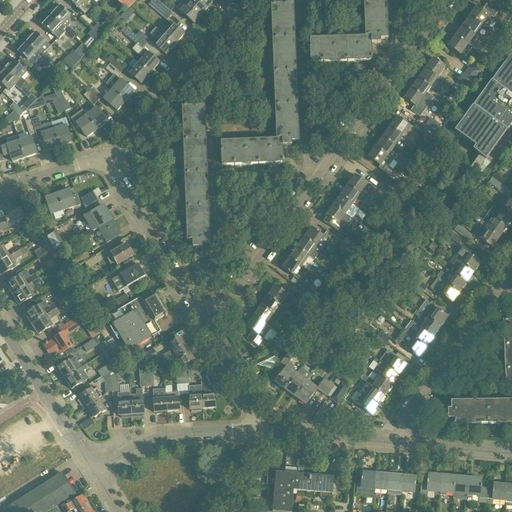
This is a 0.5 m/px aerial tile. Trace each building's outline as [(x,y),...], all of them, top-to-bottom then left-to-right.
[(87,0),(67,0),(84,15),(91,8),(92,9),(96,4),(92,0),(90,3),(87,0)] [(114,0),(116,1),(127,11),(136,0),(114,0)] [(154,0),(153,0),(149,5),(167,21),(173,14),(171,12),(157,0),(156,0),(156,1),(154,0)] [(157,0),(171,12),(175,7),(167,0),(157,0)] [(190,0),(189,2),(203,14),(212,4),(207,0),(190,0)] [(282,143),(221,145),(222,166),(283,164),(283,146),(292,146),(292,143),(300,143),(295,4),(294,4),(294,2),(293,2),(293,0),(286,0),(286,4),(285,4),(285,5),(271,6),(271,7),(273,6),(278,139),(276,139),(276,140),(282,140),(282,143)] [(371,40),(310,43),(310,64),(372,62),(371,44),(380,44),(380,37),(385,37),(383,0),(365,0),(367,37),(365,37),(365,38),(371,37),(371,40)] [(181,3),(176,8),(194,24),(203,14),(189,2),(185,6),(181,3)] [(477,6),(470,17),(482,25),(489,15),(494,18),(497,13),(488,2),(483,10),(477,6)] [(96,4),(92,9),(97,13),(101,8),(96,4)] [(52,15),(51,16),(66,29),(68,27),(70,25),(70,17),(70,16),(60,7),(56,11),(54,11),(52,13),(52,15)] [(51,16),(43,26),(59,41),(65,33),(68,36),(72,31),(68,27),(66,29),(51,16)] [(470,17),(462,27),(475,35),(482,25),(470,17)] [(170,22),(161,32),(175,45),(184,35),(170,22)] [(97,25),(93,30),(101,37),(105,32),(97,25)] [(462,27),(455,37),(471,48),(472,47),(480,53),(482,49),(477,46),(478,45),(471,40),(475,35),(462,27)] [(505,27),(498,37),(503,40),(510,30),(505,27)] [(93,30),(88,35),(96,42),(101,37),(93,30)] [(72,31),(68,36),(72,40),(77,35),(72,31)] [(140,31),(136,36),(146,45),(150,40),(140,31)] [(161,32),(152,43),(166,56),(175,45),(161,32)] [(28,41),(27,43),(41,56),(39,58),(44,62),(48,57),(44,54),(51,47),(36,33),(32,37),(30,37),(28,39),(28,41)] [(136,36),(132,41),(137,45),(132,50),(139,56),(140,55),(143,58),(139,64),(150,74),(159,63),(142,48),(146,45),(136,36)] [(455,37),(448,47),(464,58),(471,48),(455,37)] [(27,43),(18,52),(32,64),(37,58),(39,58),(41,56),(27,43)] [(73,52),(68,57),(77,64),(81,59),(73,52)] [(475,104),(456,130),(477,145),(474,149),(487,158),(508,129),(509,130),(511,125),(511,54),(494,80),(493,79),(475,104)] [(85,62),(92,66),(96,60),(90,56),(85,62)] [(125,69),(115,60),(111,56),(106,61),(110,64),(111,65),(121,73),(125,69)] [(48,57),(44,62),(48,66),(52,61),(48,57)] [(68,57),(64,62),(72,69),(77,64),(68,57)] [(433,58),(426,69),(438,77),(445,67),(433,58)] [(12,59),(3,69),(29,92),(32,89),(27,85),(28,84),(21,78),(27,73),(12,59)] [(111,65),(110,64),(106,69),(116,79),(121,73),(111,65)] [(131,67),(126,71),(141,84),(150,74),(139,64),(134,69),(131,67)] [(472,64),(468,69),(478,76),(481,71),(472,64)] [(3,69),(0,72),(0,82),(6,88),(3,92),(15,103),(20,97),(15,93),(14,95),(10,91),(15,86),(28,98),(31,94),(29,92),(3,69)] [(426,69),(418,79),(431,87),(435,90),(438,86),(442,86),(447,90),(449,86),(438,77),(426,69)] [(468,69),(465,74),(474,80),(478,76),(468,69)] [(465,74),(462,78),(471,85),(474,80),(465,74)] [(50,77),(45,82),(54,89),(58,84),(50,77)] [(418,79),(411,89),(423,98),(435,106),(438,102),(433,99),(433,98),(427,93),(431,87),(418,79)] [(121,80),(112,90),(126,102),(134,92),(121,80)] [(103,97),(93,87),(89,92),(98,102),(103,97)] [(411,89),(404,99),(416,108),(423,98),(411,89)] [(112,90),(104,100),(117,112),(126,102),(112,90)] [(98,102),(89,92),(84,96),(93,106),(98,102)] [(70,110),(64,97),(58,100),(65,113),(70,110)] [(65,113),(58,100),(53,103),(59,115),(65,113)] [(14,104),(10,108),(20,118),(24,113),(14,104)] [(202,107),(181,108),(184,108),(189,241),(186,241),(186,242),(192,241),(193,248),(202,248),(202,241),(207,241),(202,107)] [(96,108),(86,116),(97,130),(107,123),(96,108)] [(25,122),(28,132),(29,136),(31,135),(42,132),(37,118),(35,111),(30,113),(32,120),(25,122)] [(86,116),(76,124),(87,138),(97,130),(86,116)] [(397,118),(390,128),(407,140),(414,130),(397,118)] [(72,143),(66,127),(67,126),(65,119),(52,124),(54,130),(59,147),(60,147),(72,143)] [(431,120),(428,124),(437,131),(441,127),(431,120)] [(428,124),(424,129),(434,136),(437,131),(428,124)] [(390,128),(382,138),(395,147),(399,140),(411,148),(413,145),(408,142),(409,141),(407,140),(390,128)] [(424,129),(421,133),(431,141),(434,136),(424,129)] [(54,130),(41,134),(47,151),(59,147),(54,130)] [(17,136),(19,142),(25,159),(37,154),(31,135),(29,136),(28,132),(17,136)] [(382,138),(375,148),(393,161),(406,170),(409,167),(396,158),(397,157),(391,152),(395,147),(382,138)] [(19,142),(1,148),(4,157),(10,155),(12,163),(25,159),(19,142)] [(375,148),(368,159),(380,167),(379,169),(384,173),(393,161),(375,148)] [(486,168),(482,175),(486,178),(491,171),(486,168)] [(496,174),(492,179),(505,188),(508,183),(496,174)] [(385,175),(382,180),(396,190),(399,185),(385,175)] [(355,176),(348,186),(360,195),(368,184),(355,176)] [(505,188),(492,179),(488,183),(498,190),(497,191),(507,198),(511,193),(505,188)] [(384,185),(381,190),(390,197),(394,192),(384,185)] [(348,186),(341,196),(353,205),(357,199),(364,204),(364,203),(369,207),(372,203),(367,200),(367,199),(360,195),(348,186)] [(70,190),(57,194),(63,211),(75,207),(70,190)] [(81,199),(87,209),(94,206),(99,203),(95,197),(93,192),(81,199)] [(57,194),(45,198),(51,215),(63,211),(57,194)] [(341,196),(334,206),(346,215),(353,205),(341,196)] [(511,201),(509,200),(502,210),(511,217),(511,201)] [(487,215),(489,216),(506,229),(511,221),(511,217),(502,210),(495,205),(487,215)] [(0,224),(6,223),(6,222),(25,215),(19,206),(17,208),(16,207),(8,211),(10,215),(4,217),(2,212),(0,212),(0,224)] [(103,206),(90,214),(98,228),(112,221),(103,206)] [(334,206),(326,217),(338,225),(346,215),(334,206)] [(475,214),(472,217),(483,225),(482,226),(499,239),(506,229),(489,216),(485,221),(475,214)] [(6,223),(0,224),(0,230),(7,228),(8,230),(14,228),(14,227),(20,225),(20,226),(26,224),(23,217),(6,223)] [(112,221),(98,228),(107,243),(120,235),(112,221)] [(53,222),(47,225),(51,232),(52,231),(56,228),(53,222)] [(471,236),(467,234),(458,226),(454,231),(464,238),(468,241),(471,236)] [(499,239),(482,226),(473,238),(478,242),(480,240),(491,249),(499,239)] [(312,228),(304,239),(316,248),(324,237),(312,228)] [(63,249),(59,242),(52,231),(51,232),(42,237),(50,252),(53,256),(63,249)] [(349,234),(346,238),(356,245),(359,240),(349,234)] [(452,234),(449,238),(459,245),(462,241),(452,234)] [(38,259),(50,252),(42,237),(35,241),(40,249),(34,252),(38,259)] [(427,237),(421,244),(433,253),(438,246),(427,237)] [(346,238),(343,243),(353,250),(356,245),(346,238)] [(304,239),(297,249),(315,262),(320,255),(325,259),(327,256),(316,248),(304,239)] [(399,250),(408,257),(414,247),(405,241),(399,250)] [(343,243),(339,248),(349,255),(353,250),(343,243)] [(113,256),(108,259),(111,265),(116,262),(118,265),(133,256),(126,245),(111,253),(113,256)] [(3,247),(0,248),(0,262),(20,251),(17,246),(6,253),(3,247)] [(462,247),(453,259),(473,274),(481,263),(469,255),(470,253),(462,247)] [(84,249),(69,257),(74,265),(89,257),(84,249)] [(289,259),(308,272),(314,276),(316,272),(310,268),(315,262),(297,249),(289,259)] [(396,273),(408,257),(399,250),(387,266),(396,273)] [(20,251),(0,262),(0,274),(1,276),(15,268),(11,262),(22,256),(20,251)] [(54,258),(53,256),(50,252),(38,259),(43,266),(54,258)] [(96,257),(85,263),(88,268),(98,262),(96,257)] [(289,259),(282,269),(307,287),(310,282),(303,278),(308,272),(289,259)] [(453,259),(449,264),(458,270),(454,275),(466,284),(473,274),(453,259)] [(138,265),(111,280),(118,292),(145,277),(138,265)] [(12,296),(37,280),(35,276),(30,278),(26,271),(19,276),(20,277),(7,285),(10,290),(9,291),(12,296)] [(440,273),(437,278),(438,278),(459,294),(466,284),(454,275),(450,280),(440,273)] [(62,275),(55,280),(59,285),(66,281),(62,275)] [(319,284),(325,289),(330,283),(323,278),(319,284)] [(438,278),(429,290),(439,297),(440,295),(451,304),(459,294),(438,278)] [(37,280),(12,296),(15,301),(17,301),(20,305),(33,297),(30,291),(40,285),(37,280)] [(418,281),(414,286),(424,293),(427,288),(418,281)] [(97,283),(77,295),(88,313),(97,307),(91,297),(101,291),(97,283)] [(276,286),(268,297),(280,306),(287,310),(295,299),(289,294),(288,295),(276,286)] [(414,286),(411,290),(421,298),(424,293),(414,286)] [(310,289),(306,294),(316,301),(319,296),(310,289)] [(140,297),(108,316),(113,325),(110,327),(118,340),(121,338),(128,350),(161,332),(155,322),(164,316),(165,317),(167,316),(166,315),(167,315),(155,294),(143,302),(140,297)] [(306,294),(303,298),(313,305),(316,301),(306,294)] [(268,297),(261,307),(279,320),(280,320),(285,313),(289,316),(291,313),(287,310),(280,306),(268,297)] [(303,298),(299,303),(309,310),(313,305),(303,298)] [(39,307),(26,315),(29,320),(28,320),(31,325),(56,309),(53,305),(43,312),(39,307)] [(430,305),(423,315),(440,328),(448,317),(430,305)] [(253,317),(270,329),(279,335),(282,331),(275,326),(279,320),(261,307),(253,317)] [(56,309),(31,325),(34,330),(35,330),(38,335),(58,322),(55,316),(59,314),(56,309)] [(416,311),(412,316),(417,320),(416,321),(423,326),(421,329),(433,338),(440,328),(423,315),(416,311)] [(253,317),(246,327),(252,332),(247,339),(258,347),(263,340),(263,339),(270,329),(253,317)] [(46,345),(44,346),(50,357),(62,349),(64,352),(71,347),(64,335),(80,325),(75,318),(55,331),(58,336),(55,338),(55,339),(47,343),(45,344),(46,345)] [(505,370),(506,383),(511,382),(511,320),(503,321),(504,334),(504,346),(505,358),(505,370)] [(96,329),(89,334),(93,340),(100,335),(96,329)] [(421,329),(413,339),(425,348),(433,338),(421,329)] [(381,332),(377,337),(387,344),(390,339),(381,332)] [(406,334),(397,345),(405,351),(406,350),(418,358),(425,348),(413,339),(410,337),(406,334)] [(282,337),(275,347),(282,352),(279,357),(280,358),(291,344),(282,337)] [(377,337),(374,342),(384,349),(387,344),(377,337)] [(172,350),(162,356),(165,361),(187,349),(180,338),(169,344),(172,350)] [(94,340),(83,347),(87,353),(98,346),(94,340)] [(153,348),(143,355),(146,360),(157,354),(153,348)] [(187,349),(165,361),(166,362),(172,358),(175,362),(178,360),(185,372),(188,371),(197,371),(191,362),(194,360),(187,349)] [(387,351),(379,362),(399,376),(406,366),(395,357),(395,356),(387,351)] [(286,367),(275,383),(285,390),(297,373),(293,369),(295,366),(290,362),(294,357),(288,353),(281,363),(286,367)] [(375,359),(372,363),(377,366),(376,367),(383,372),(379,378),(392,386),(399,376),(379,362),(375,359)] [(69,361),(58,368),(64,379),(75,371),(81,368),(77,360),(71,364),(69,361)] [(113,362),(98,371),(102,377),(113,370),(116,367),(113,362)] [(113,370),(102,377),(105,382),(105,381),(111,378),(116,375),(113,370)] [(75,371),(64,379),(71,390),(83,383),(75,371)] [(297,373),(285,390),(295,398),(308,380),(297,373)] [(201,377),(188,377),(189,384),(200,383),(201,389),(202,409),(215,408),(214,396),(216,396),(217,396),(206,376),(201,377)] [(379,378),(372,387),(385,396),(392,386),(379,378)] [(308,380),(295,398),(306,405),(317,389),(322,393),(329,383),(324,379),(318,388),(308,380)] [(341,382),(330,398),(338,404),(350,388),(341,382)] [(329,383),(322,393),(327,397),(335,387),(329,383)] [(385,396),(372,387),(367,384),(360,393),(378,406),(385,396)] [(81,398),(79,399),(85,409),(99,400),(103,398),(97,389),(93,391),(92,389),(80,396),(81,398)] [(189,397),(190,410),(192,410),(192,412),(201,411),(201,409),(202,409),(201,389),(189,390),(189,397)] [(118,402),(119,416),(121,416),(121,419),(132,418),(130,395),(130,392),(118,393),(118,396),(118,402)] [(165,393),(153,394),(154,413),(167,412),(166,399),(165,399),(165,394),(165,393)] [(174,393),(165,394),(165,399),(166,399),(167,412),(179,411),(179,398),(174,398),(174,393)] [(378,406),(360,393),(352,406),(359,411),(364,415),(366,415),(367,413),(370,416),(378,406)] [(137,395),(130,395),(132,418),(142,417),(142,414),(144,414),(143,400),(142,394),(137,394),(137,395)] [(99,400),(85,409),(87,413),(91,419),(94,417),(94,418),(105,411),(99,400)] [(448,410),(448,420),(454,420),(454,425),(455,425),(455,422),(466,422),(466,405),(455,405),(455,402),(454,402),(454,410),(448,410)] [(511,404),(501,405),(501,422),(511,421),(511,404)] [(483,405),(466,405),(466,422),(483,422),(483,405)] [(501,405),(483,405),(483,422),(501,422),(501,405)] [(24,416),(0,431),(0,450),(33,429),(24,416)] [(0,472),(9,465),(2,458),(0,459),(0,472)] [(264,466),(263,476),(276,477),(273,511),(274,511),(291,511),(294,491),(297,491),(298,474),(276,472),(276,467),(264,466)] [(376,474),(374,490),(387,491),(389,475),(385,475),(385,472),(377,471),(377,474),(376,474)] [(358,482),(357,494),(374,496),(374,490),(376,474),(362,473),(362,482),(358,482)] [(61,474),(8,508),(13,511),(47,511),(75,495),(61,474)] [(298,474),(297,491),(320,493),(319,499),(332,500),(334,478),(298,474)] [(389,475),(387,491),(401,492),(402,477),(389,475)] [(421,483),(420,494),(427,494),(428,492),(434,493),(434,495),(440,495),(442,476),(428,475),(427,483),(421,483)] [(442,476),(440,495),(446,496),(446,493),(453,494),(455,477),(442,476)] [(402,477),(401,492),(414,493),(416,478),(402,477)] [(455,477),(453,494),(461,495),(461,497),(467,498),(468,478),(455,477)] [(468,478),(467,498),(472,498),(472,496),(479,496),(479,503),(486,504),(487,492),(487,488),(481,488),(481,480),(468,478)] [(487,492),(486,504),(493,504),(493,500),(506,501),(507,486),(494,485),(493,492),(487,492)] [(83,496),(63,509),(64,511),(78,511),(89,506),(83,496)]
